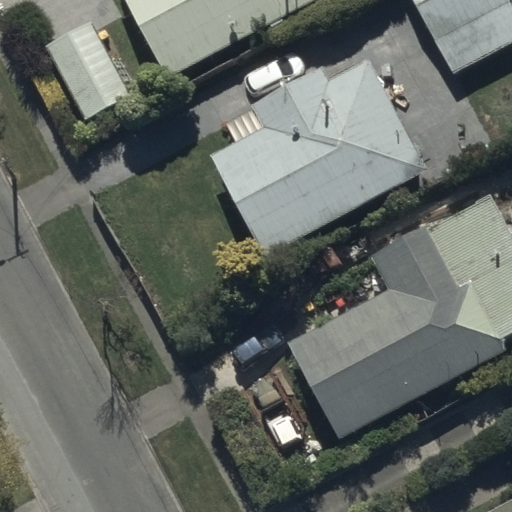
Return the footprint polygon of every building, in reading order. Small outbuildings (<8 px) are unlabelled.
[(132,0),(177,81),(323,0),(132,0)] [(511,46),(511,1),(511,0),(410,0),(454,78),(511,46)] [(136,103),(97,20),(38,48),(76,131),(136,103)] [(270,261),(433,175),(375,65),(339,84),(331,69),(256,109),(267,130),(215,157),(270,261)] [(296,344),(344,440),(511,354),(511,350),(508,342),(511,339),(511,218),(502,199),(380,261),(396,293),(296,344)]
